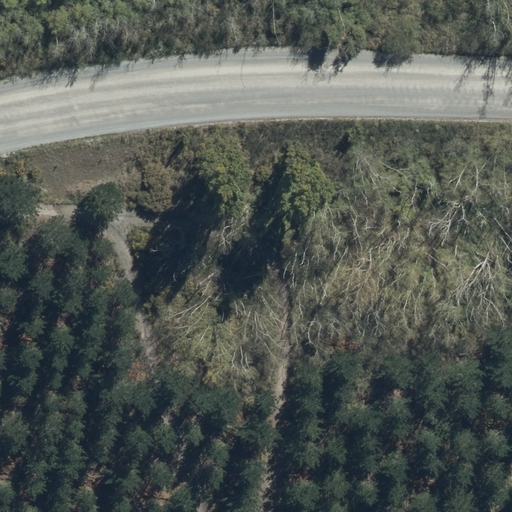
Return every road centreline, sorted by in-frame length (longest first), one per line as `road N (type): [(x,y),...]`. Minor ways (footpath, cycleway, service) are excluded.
road 1 (track): [(511,89),(216,119),(0,166)]
road 2 (track): [(204,511),(138,305),(91,214),(0,125)]
